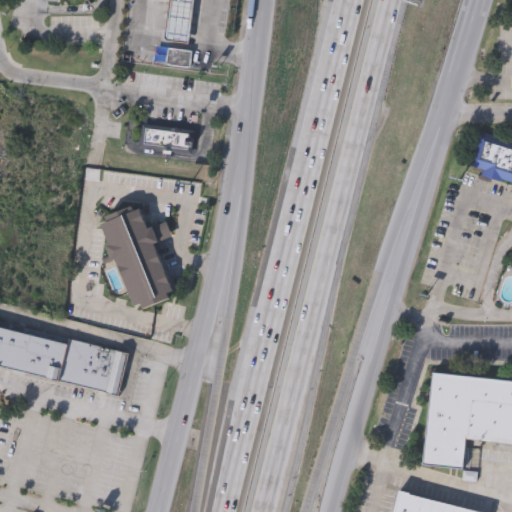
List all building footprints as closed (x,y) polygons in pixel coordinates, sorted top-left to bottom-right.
[(194,0),(164,0),(168,0),(164,46),(190,48),(194,0)] [(166,67),(169,48),(194,51),(191,70),(166,67)] [(141,148),(143,130),(189,135),(187,153),(141,148)] [(479,134),(511,142),(511,183),(469,172),(479,134)] [(168,222),(174,236),(154,244),(177,296),(145,310),(144,307),(136,310),(99,225),(139,208),(149,231),(168,222)] [(1,369),(0,369),(0,324),(134,356),(124,398),(1,369)] [(511,448),(466,444),(464,470),(422,467),(430,375),(511,382),(511,448)] [(392,511),(397,494),(468,511),(392,511)]
